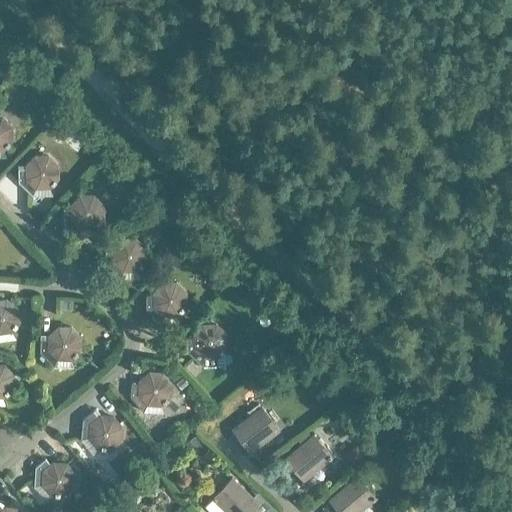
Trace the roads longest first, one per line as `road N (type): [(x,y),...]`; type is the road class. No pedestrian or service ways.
road 1 (unknown): [(8,0),(511,488)]
road 2 (unknown): [(220,0),(112,95)]
